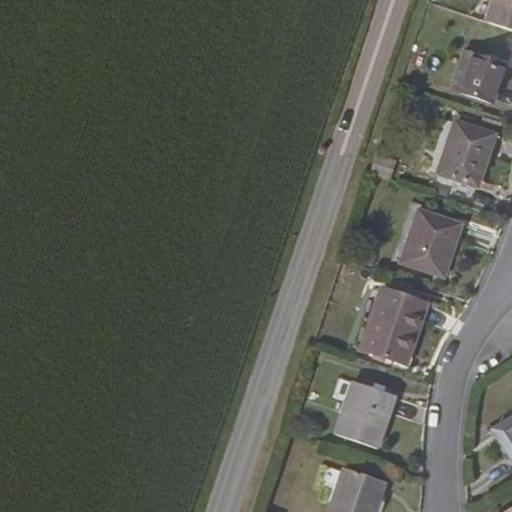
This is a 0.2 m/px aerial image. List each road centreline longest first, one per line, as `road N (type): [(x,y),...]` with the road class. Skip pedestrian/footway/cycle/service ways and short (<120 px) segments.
road 1 (tertiary): [(393,0),(221,511)]
road 2 (residential): [(446,511),(441,470),(449,400),(474,332),(511,284)]
